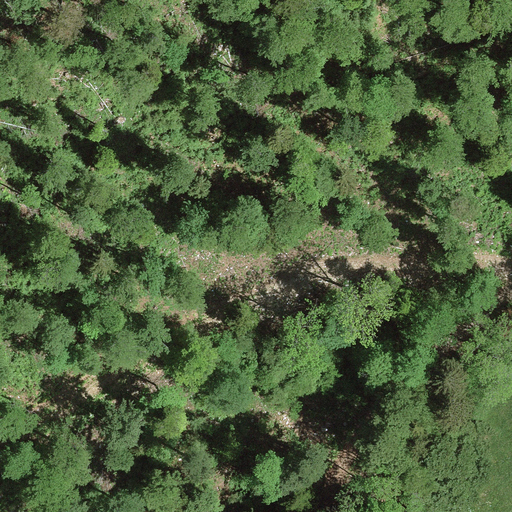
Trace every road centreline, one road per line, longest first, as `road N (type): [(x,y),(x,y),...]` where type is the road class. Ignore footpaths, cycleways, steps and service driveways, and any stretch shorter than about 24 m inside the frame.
road 1 (track): [(0,427),(51,408),(259,291),(329,267),(485,256),(511,263)]
road 2 (track): [(317,511),(390,397),(511,291)]
